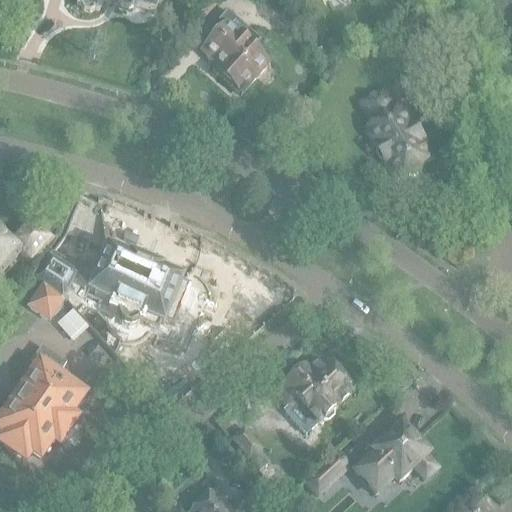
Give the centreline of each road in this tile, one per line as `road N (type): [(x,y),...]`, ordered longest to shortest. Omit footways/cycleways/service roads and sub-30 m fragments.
road 1 (residential): [(85,511),(333,288)]
road 2 (residential): [(511,288),(460,43),(443,0)]
road 3 (residential): [(243,154),(151,117),(0,79)]
road 4 (residential): [(333,288),(511,431)]
road 5 (residential): [(0,150),(206,214)]
road 6 (residential): [(461,289),(306,189)]
